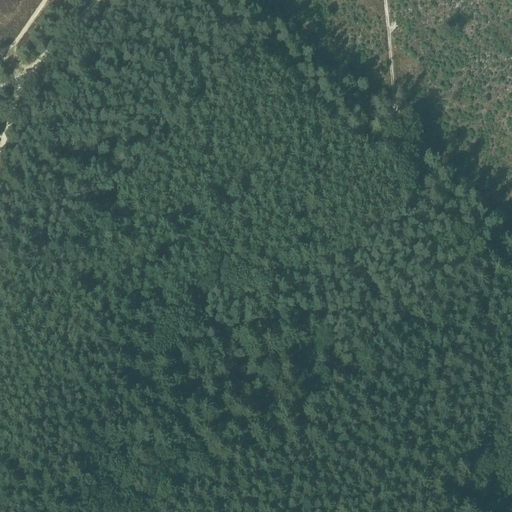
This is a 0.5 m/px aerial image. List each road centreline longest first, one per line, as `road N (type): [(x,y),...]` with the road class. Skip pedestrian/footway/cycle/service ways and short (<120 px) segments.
road 1 (track): [(392,174),(191,0)]
road 2 (track): [(511,278),(392,174)]
